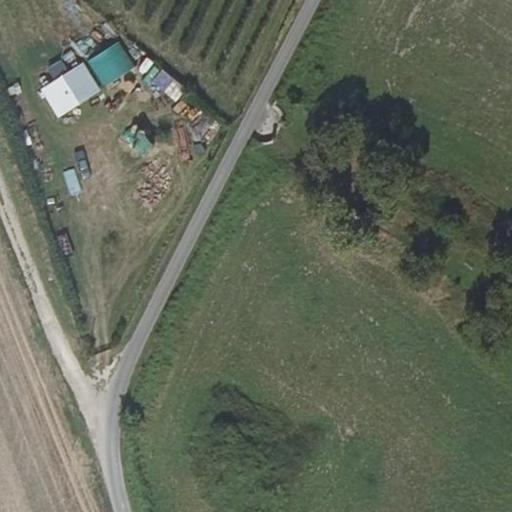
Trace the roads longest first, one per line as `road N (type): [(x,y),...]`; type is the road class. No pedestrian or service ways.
road 1 (unclassified): [(315,0),(129,362),(103,433),(120,511)]
road 2 (track): [(103,433),(70,378),(0,194)]
